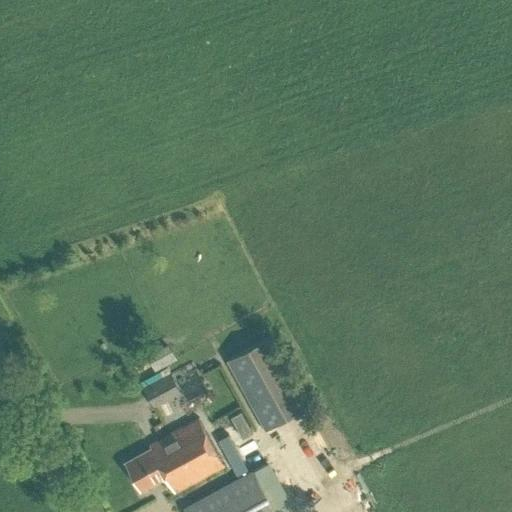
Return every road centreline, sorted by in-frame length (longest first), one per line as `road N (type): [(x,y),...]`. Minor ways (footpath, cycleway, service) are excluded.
road 1 (track): [(511,398),(331,472)]
road 2 (tertiary): [(79,511),(0,368)]
